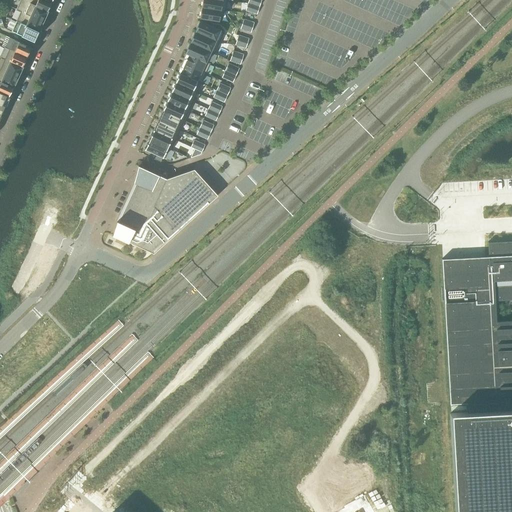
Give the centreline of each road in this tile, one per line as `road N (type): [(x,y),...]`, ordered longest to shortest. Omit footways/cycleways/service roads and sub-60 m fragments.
road 1 (residential): [(89,507),(69,491),(302,258),(320,273)]
road 2 (residential): [(320,273),(89,507)]
road 3 (residential): [(78,248),(184,0)]
road 4 (unclassified): [(78,248),(150,271),(273,161)]
road 5 (unclassified): [(273,161),(449,0)]
road 6 (unknown): [(320,273),(380,323),(382,347),(373,360),(310,291)]
road 7 (unclassified): [(371,232),(431,143),(470,110),(511,91)]
road 8 (residential): [(273,161),(220,131),(271,0)]
road 9 (residential): [(321,511),(307,486),(374,380),(373,360)]
road 10 (residential): [(69,0),(0,153)]
road 11 (residential): [(0,347),(55,292),(78,248)]
